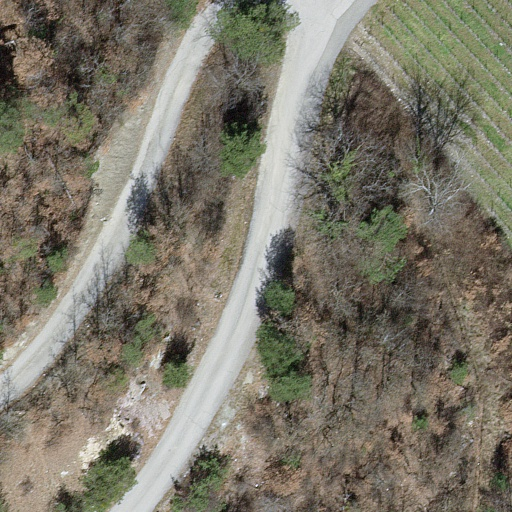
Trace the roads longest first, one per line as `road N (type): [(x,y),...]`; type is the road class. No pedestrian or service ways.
road 1 (unclassified): [(321,0),(307,10),(272,97),(202,375),(146,478),(111,511)]
road 2 (track): [(218,0),(0,340)]
